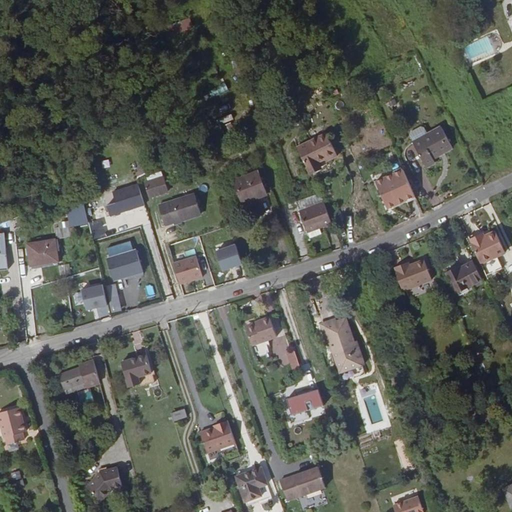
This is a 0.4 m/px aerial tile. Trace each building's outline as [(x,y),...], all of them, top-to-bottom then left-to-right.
[(410,131),(415,141),(430,134),(424,124),(422,123),(411,129),(410,131)] [(415,141),(426,163),(436,158),(454,148),(443,127),(430,134),(415,141)] [(326,168),(327,170),(338,166),(328,142),(317,147),(326,168)] [(309,181),(314,179),(320,176),(319,171),(326,168),(317,147),(298,155),(309,181)] [(436,158),(426,163),(427,166),(437,161),(436,158)] [(267,190),(260,168),(236,176),(244,198),(267,190)] [(157,170),(148,172),(153,187),(162,184),(157,170)] [(153,187),(148,172),(138,176),(142,191),(153,187)] [(393,181),(404,207),(417,201),(406,175),(393,181)] [(380,184),(392,212),(404,207),(393,181),(392,178),(380,184)] [(113,190),(114,195),(105,197),(111,216),(145,205),(138,183),(113,190)] [(389,213),(392,212),(380,184),(377,185),(389,213)] [(173,196),(180,216),(197,210),(190,189),(173,196)] [(319,191),(295,201),(299,211),(323,201),(319,191)] [(174,218),(180,216),(173,196),(157,201),(162,217),(173,213),(174,218)] [(332,221),(323,201),(299,211),(307,231),(308,231),(319,226),(332,221)] [(86,202),(68,206),(71,222),(71,224),(73,224),(90,221),(86,202)] [(162,217),(164,221),(174,218),(173,213),(162,217)] [(71,222),(55,224),(57,234),(74,232),(73,224),(71,224),(71,222)] [(479,227),(467,233),(478,256),(502,245),(493,224),(480,229),(479,227)] [(310,237),(314,235),(322,232),(319,226),(308,231),(310,237)] [(0,236),(0,252),(10,252),(8,235),(0,236)] [(55,238),(28,242),(31,263),(58,259),(58,256),(55,238)] [(105,252),(119,248),(118,241),(112,242),(111,238),(102,240),(105,252)] [(123,257),(129,276),(144,271),(138,252),(123,257)] [(213,257),(218,274),(235,268),(230,252),(213,257)] [(171,262),(177,283),(200,276),(193,255),(171,262)] [(453,261),(451,259),(440,264),(449,284),(475,272),(467,255),(453,261)] [(432,276),(423,256),(409,262),(407,260),(394,265),(403,289),(432,276)] [(128,276),(129,276),(123,257),(110,261),(116,283),(128,279),(128,276)] [(60,272),(69,270),(68,263),(59,265),(60,272)] [(95,318),(110,314),(102,283),(81,288),(87,310),(92,308),(95,318)] [(76,304),(84,302),(81,290),(73,292),(76,304)] [(345,309),(332,313),(335,321),(348,317),(345,309)] [(335,321),(332,313),(321,317),(328,337),(330,337),(339,365),(342,364),(344,371),(366,364),(357,334),(354,335),(348,317),(335,321)] [(253,343),(277,336),(271,316),(256,321),(257,324),(247,327),(253,343)] [(292,369),(301,366),(294,349),(286,352),(292,369)] [(145,353),(130,358),(138,383),(139,385),(153,381),(145,353)] [(97,381),(89,354),(74,359),(74,361),(54,367),(58,381),(60,386),(80,381),(81,385),(97,381)] [(138,383),(130,358),(119,361),(127,386),(138,383)] [(58,381),(54,367),(46,369),(50,384),(58,381)] [(78,392),(82,402),(94,398),(90,388),(78,392)] [(324,404),(318,388),(287,399),(293,415),(324,404)] [(0,410),(0,417),(5,435),(26,429),(20,405),(16,406),(14,399),(0,402),(0,404),(2,410),(0,410)] [(184,405),(172,410),(175,418),(187,414),(184,405)] [(239,440),(230,415),(220,418),(222,423),(217,425),(204,429),(211,449),(239,440)] [(305,471),(282,479),(289,500),(327,487),(320,466),(312,469),(312,471),(306,474),(305,471)] [(250,472),(260,501),(274,496),(264,467),(250,472)] [(122,487),(117,468),(103,472),(103,474),(98,475),(87,488),(102,501),(112,490),(122,487)] [(13,480),(22,478),(20,470),(11,472),(13,480)] [(248,505),(260,501),(250,472),(238,476),(248,505)] [(423,511),(417,495),(392,505),(395,511),(423,511)]
